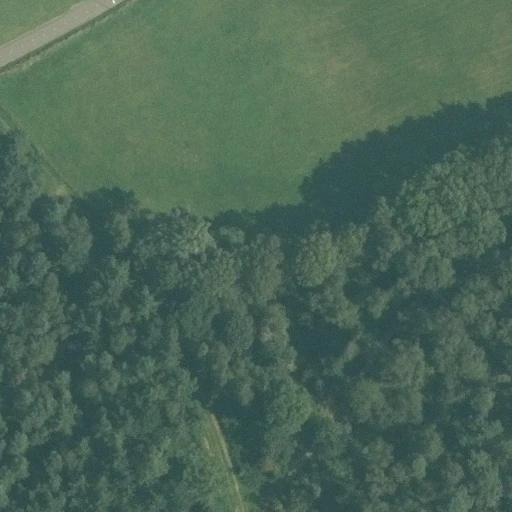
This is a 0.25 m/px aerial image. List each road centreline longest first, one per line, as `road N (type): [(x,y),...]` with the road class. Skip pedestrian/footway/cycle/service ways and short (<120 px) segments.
road 1 (track): [(237,511),(200,393),(98,220),(0,116)]
road 2 (track): [(511,222),(444,263),(282,461),(254,511)]
